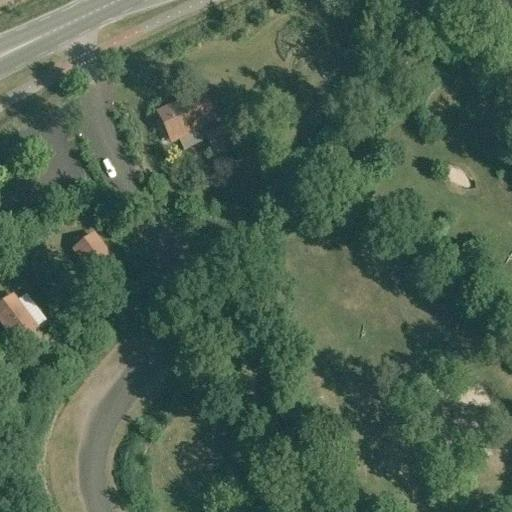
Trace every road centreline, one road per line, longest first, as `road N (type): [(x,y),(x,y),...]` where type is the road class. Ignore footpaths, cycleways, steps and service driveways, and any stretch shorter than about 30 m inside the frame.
road 1 (track): [(426,511),(391,494),(353,435),(343,322),(379,299),(489,383)]
road 2 (track): [(511,203),(471,158),(415,146),(382,156),(350,196),(319,282),(343,322)]
road 3 (secondary): [(0,57),(125,0)]
